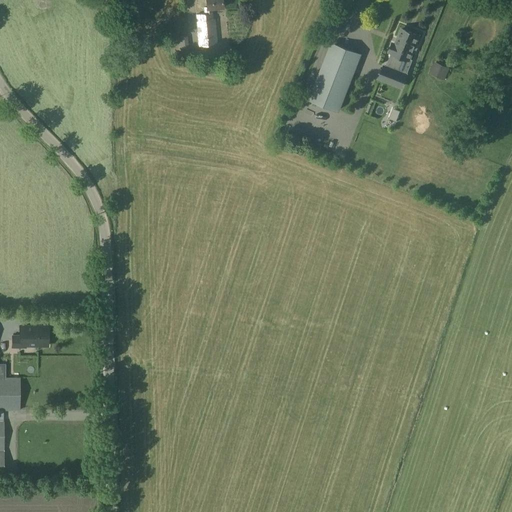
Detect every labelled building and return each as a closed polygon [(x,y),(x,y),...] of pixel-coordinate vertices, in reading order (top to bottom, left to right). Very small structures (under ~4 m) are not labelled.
[(204,14),(196,15),(199,46),(217,44),(214,19),(213,19),(211,9),(223,7),(222,0),(206,0),(207,7),(204,7),(204,14)] [(415,44),(418,35),(402,29),(395,45),(393,44),(390,51),(393,53),(387,67),(384,66),(379,78),(401,87),(406,75),(398,72),(404,58),(409,59),(412,51),(415,52),(418,45),(415,44)] [(187,36),(169,38),(170,56),(178,55),(179,63),(190,62),(187,36)] [(360,54),(332,44),(310,99),(338,110),(360,54)] [(445,80),(450,68),(434,61),(429,73),(445,80)] [(13,335),(13,348),(20,348),(20,346),(48,346),(48,326),(20,325),(20,335),(13,335)] [(0,479),(4,479),(4,410),(20,411),(20,378),(0,377),(0,479)]
